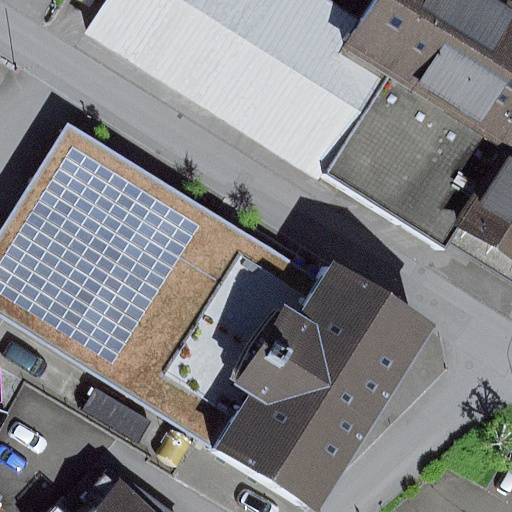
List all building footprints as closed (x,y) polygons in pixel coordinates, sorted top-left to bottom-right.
[(332,49),(356,12),(337,0),(107,0),(88,29),(318,180),(322,169),(381,81),(332,49)] [(511,0),(363,0),(356,12),(332,49),(381,81),(322,169),(450,252),(463,232),(511,263),(511,0)] [(0,333),(193,446),(299,269),(47,122),(0,204),(0,333)] [(400,329),(299,269),(193,446),(294,506),(400,329)] [(132,511),(105,486),(80,511),(132,511)] [(0,511),(9,511),(12,509),(0,501),(0,511)]
